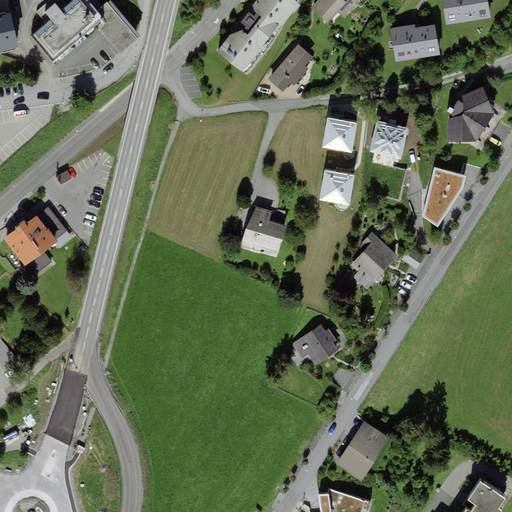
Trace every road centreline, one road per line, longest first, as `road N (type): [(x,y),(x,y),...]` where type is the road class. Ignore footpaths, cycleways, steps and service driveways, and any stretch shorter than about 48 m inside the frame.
road 1 (primary): [(166,0),(42,483)]
road 2 (tertiary): [(511,152),(280,511)]
road 3 (residential): [(0,209),(162,67)]
